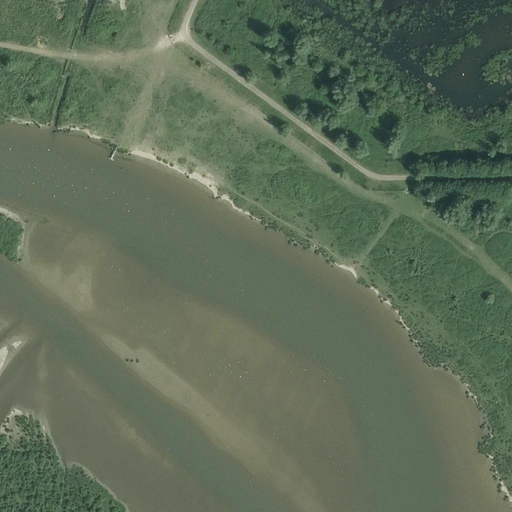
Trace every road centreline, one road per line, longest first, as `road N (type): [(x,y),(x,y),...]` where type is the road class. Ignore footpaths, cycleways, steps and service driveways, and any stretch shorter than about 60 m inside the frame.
road 1 (track): [(124,65),(213,86),(345,184),(399,207)]
road 2 (track): [(399,178),(363,171),(185,35)]
road 3 (track): [(185,35),(124,65),(0,44)]
road 4 (track): [(399,207),(444,231),(511,288)]
